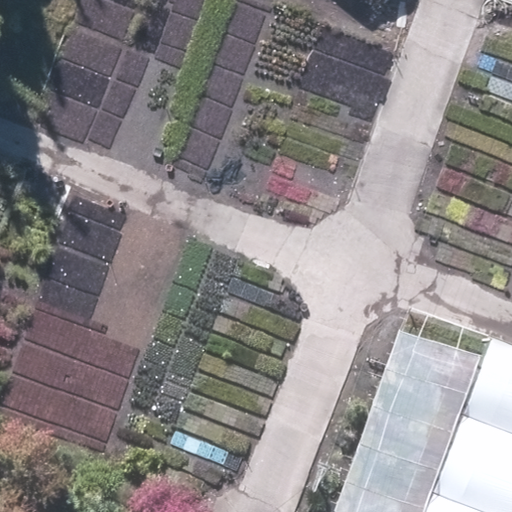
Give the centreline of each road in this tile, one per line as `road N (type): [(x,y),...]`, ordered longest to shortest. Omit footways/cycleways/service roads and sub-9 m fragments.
road 1 (track): [(454,0),(266,511)]
road 2 (track): [(0,139),(511,324)]
